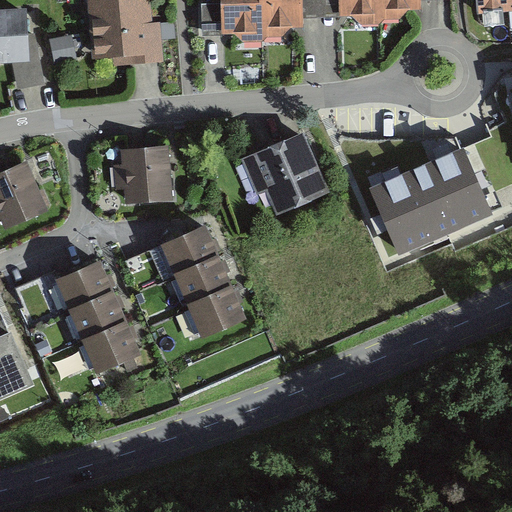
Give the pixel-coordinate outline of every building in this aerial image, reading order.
[(152,0),(106,0),(89,1),(92,65),(129,62),(130,69),(162,67),(160,26),(154,27),(152,0)] [(222,0),(224,31),(263,30),(263,26),(302,24),(301,0),(222,0)] [(341,0),(341,15),(381,13),(381,9),(419,8),(419,0),(341,0)] [(511,0),(477,0),(478,11),(511,8),(511,0)] [(25,13),(0,15),(0,69),(13,69),(18,94),(45,89),(35,37),(27,38),(25,13)] [(55,58),(73,57),(72,34),(54,35),(55,58)] [(301,135),(246,159),(263,197),(272,193),(277,205),(323,185),(301,135)] [(169,149),(122,151),(125,204),(171,202),(169,149)] [(372,189),(399,250),(491,213),(463,151),(372,189)] [(26,162),(0,173),(0,218),(4,229),(47,211),(26,162)] [(244,318),(204,228),(158,249),(197,338),(244,318)] [(139,354),(98,262),(54,281),(95,373),(139,354)] [(5,315),(0,317),(0,402),(34,389),(5,315)]
